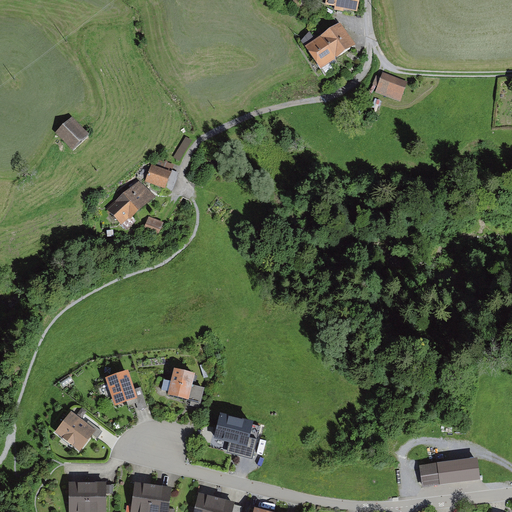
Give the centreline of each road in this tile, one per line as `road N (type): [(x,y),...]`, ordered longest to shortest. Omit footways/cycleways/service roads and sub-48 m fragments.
road 1 (residential): [(405,506),(344,505),(122,455)]
road 2 (track): [(370,38),(400,71),(511,73)]
